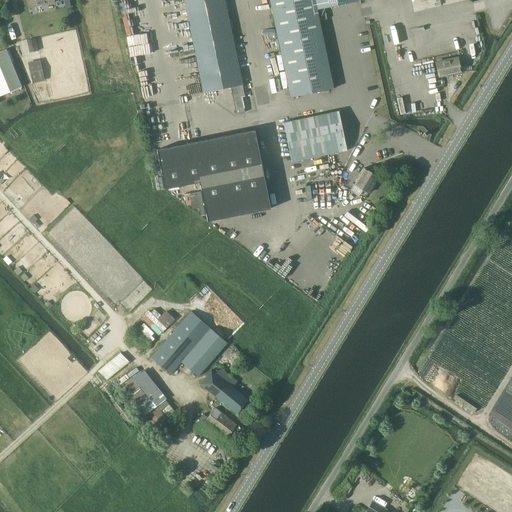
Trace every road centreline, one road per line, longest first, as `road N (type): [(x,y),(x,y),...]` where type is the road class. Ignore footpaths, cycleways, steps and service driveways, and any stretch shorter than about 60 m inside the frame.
road 1 (tertiary): [(228,511),(511,47)]
road 2 (residential): [(511,184),(311,511)]
road 3 (track): [(0,454),(118,347),(119,320),(0,195)]
road 4 (track): [(511,446),(399,367)]
